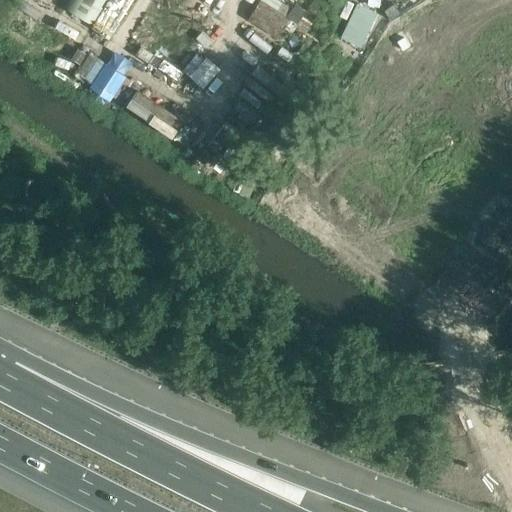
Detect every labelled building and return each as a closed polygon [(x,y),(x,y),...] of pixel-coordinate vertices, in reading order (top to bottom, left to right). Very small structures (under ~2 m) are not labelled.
[(55,2),(50,0),(43,0),(33,21),(43,26),(55,2)] [(107,0),(68,0),(63,9),(91,26),(107,0)] [(292,17),(265,0),(260,0),(249,18),(279,38),(292,17)] [(100,59),(89,52),(76,73),(87,80),(92,73),(100,59)] [(125,73),(106,61),(101,70),(120,81),(125,73)] [(296,95),(259,65),(252,72),(290,103),(296,95)] [(105,81),(92,73),(87,80),(100,88),(105,81)] [(134,81),(126,76),(117,89),(105,81),(100,88),(121,101),(134,81)] [(182,115),(136,85),(124,103),(170,133),(182,115)] [(197,129),(200,125),(186,116),(173,137),(186,146),(197,129)] [(286,145),(264,131),(249,153),(271,167),(286,145)] [(207,162),(201,167),(212,178),(218,173),(207,162)] [(239,179),(225,170),(220,179),(234,187),(239,179)]
